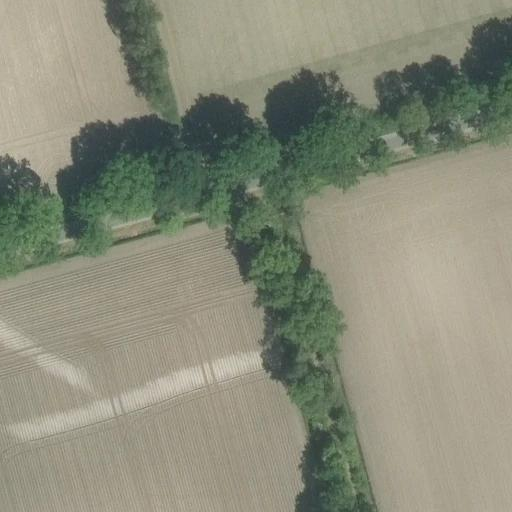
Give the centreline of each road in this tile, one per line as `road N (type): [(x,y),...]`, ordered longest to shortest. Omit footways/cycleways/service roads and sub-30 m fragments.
road 1 (unclassified): [(0,249),(511,108)]
road 2 (track): [(253,179),(344,511)]
